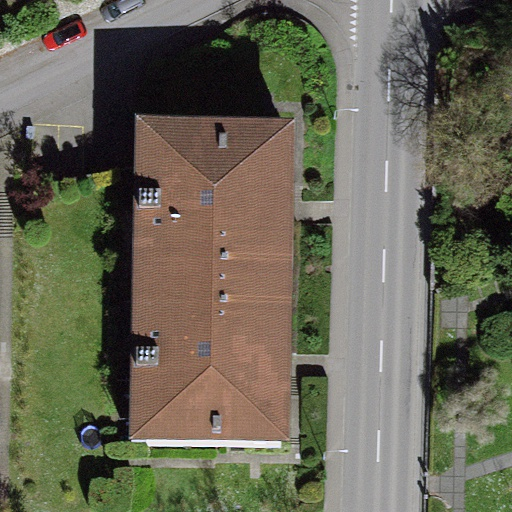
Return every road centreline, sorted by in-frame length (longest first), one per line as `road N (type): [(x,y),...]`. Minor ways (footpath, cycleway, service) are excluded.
road 1 (secondary): [(393,0),(381,511)]
road 2 (residential): [(203,0),(0,106)]
